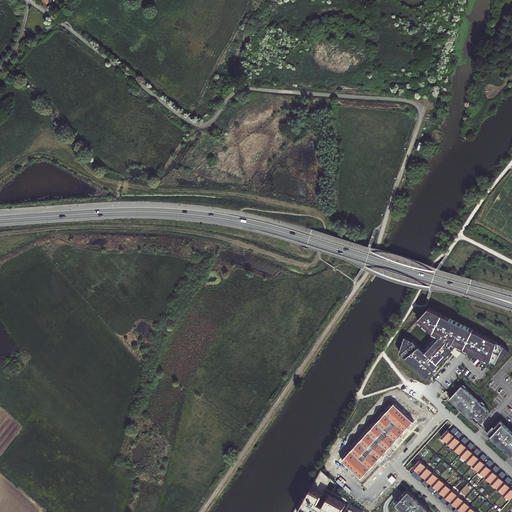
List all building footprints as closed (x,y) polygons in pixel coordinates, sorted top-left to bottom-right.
[(458,322),(428,308),(419,318),(432,332),(439,335),(440,336),(437,339),(428,349),(426,352),(413,341),(405,337),(399,353),(427,378),(457,344),(496,365),(509,351),(502,345),(458,322)] [(489,411),(461,385),(449,399),(472,419),(473,417),(479,422),(489,411)] [(414,421),(395,404),(374,428),(344,460),(350,467),(354,470),(356,472),(357,473),(362,478),(375,464),(380,459),(383,455),(407,429),(408,428),(414,421)] [(511,455),(511,431),(500,420),(487,433),(511,455)] [(441,436),(448,442),(454,435),(458,430),(455,427),(450,431),(448,429),(441,436)] [(454,448),(460,441),(458,439),(462,434),(458,430),(454,435),(448,442),(454,448)] [(460,454),(466,447),(464,444),(469,440),(465,436),(460,441),(454,448),(460,454)] [(466,460),(473,453),(471,450),(475,445),(471,442),(466,447),(460,454),(466,460)] [(472,465),(479,458),(476,456),(481,451),(477,448),(473,453),(466,460),(472,465)] [(479,471),(485,464),(483,462),(487,457),(483,453),(479,458),(472,465),(479,471)] [(485,477),(491,470),(489,467),(494,463),(490,459),(485,464),(479,471),(485,477)] [(416,469),(420,473),(427,466),(420,460),(413,467),(414,468),(416,469)] [(491,482),(498,475),(495,473),(500,468),(496,465),(485,477),(491,482)] [(426,479),(433,471),(427,466),(420,473),(424,476),(425,477),(426,479)] [(321,469),(312,488),(323,494),(325,490),(325,488),(326,488),(330,481),(330,480),(331,479),(331,478),(321,469)] [(439,477),(433,471),(426,479),(430,482),(431,483),(432,484),(439,477)] [(497,488),(504,481),(502,479),(506,474),(502,471),(498,475),(491,482),(497,488)] [(504,494),(510,487),(508,485),(511,480),(508,476),(504,481),(497,488),(504,494)] [(445,483),(439,477),(432,484),(436,488),(437,489),(438,490),(439,490),(445,483)] [(451,489),(445,483),(439,490),(442,494),(443,495),(444,496),(445,496),(451,489)] [(323,494),(312,488),(311,487),(310,490),(305,501),(304,500),(303,503),(299,511),(298,511),(297,511),(341,511),(346,505),(329,496),(328,497),(325,503),(319,500),(323,494)] [(431,511),(432,511),(407,489),(395,502),(405,511),(431,511)] [(451,502),(458,495),(451,489),(445,496),(448,499),(449,500),(450,501),(451,502)] [(464,500),(458,495),(451,502),(455,505),(456,506),(457,507),(457,508),(464,500)] [(464,511),(470,506),(464,500),(457,508),(461,511),(462,511),(464,511)]
